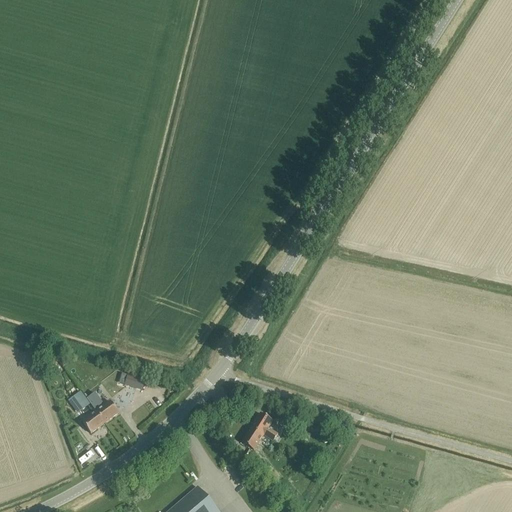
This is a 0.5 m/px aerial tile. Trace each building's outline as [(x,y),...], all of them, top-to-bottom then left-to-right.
[(144,381),(127,376),(124,386),(141,391),(144,381)] [(88,406),(78,393),(72,398),(82,411),(88,406)] [(96,413),(104,424),(118,413),(110,402),(96,413)] [(104,424),(96,413),(82,423),(90,434),(104,424)] [(251,429),(262,436),(272,422),(260,414),(251,429)] [(298,428),(300,421),(288,417),(286,424),(298,428)] [(253,451),(262,436),(251,429),(242,444),(253,451)] [(264,476),(269,471),(261,462),(256,466),(264,476)] [(218,511),(197,487),(167,511),(218,511)]
